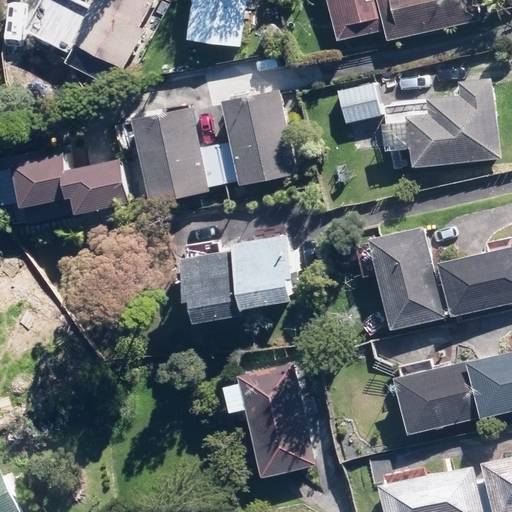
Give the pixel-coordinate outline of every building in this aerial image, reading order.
[(100,7),(88,0),(50,0),(36,25),(77,48),(100,7)] [(166,0),(106,0),(87,40),(135,64),(166,0)] [(255,0),(204,0),(201,35),(251,41),(255,0)] [(340,0),(348,37),(396,27),(398,36),(485,18),(481,0),(340,0)] [(424,143),(425,162),(507,158),(503,74),(472,75),(473,90),(444,91),(444,106),(394,108),(396,144),(424,143)] [(381,80),(344,88),(351,122),(389,113),(381,80)] [(229,140),(237,182),(306,168),(289,84),(237,95),(245,136),(229,140)] [(155,147),(87,160),(83,143),(39,152),(42,168),(34,169),(40,199),(90,189),(94,211),(237,182),(229,140),(215,142),(207,103),(149,115),(155,147)] [(437,219),(382,229),(400,325),(455,315),(437,219)] [(249,242),(197,250),(208,314),(254,307),(253,301),(314,291),(303,225),(248,234),(249,242)] [(511,242),(448,256),(460,313),(511,302),(511,242)] [(511,346),(408,370),(421,430),(511,408),(511,346)] [(322,459),(303,356),(251,364),(253,377),(241,379),(245,403),(262,399),(275,468),(322,459)] [(511,511),(511,456),(495,460),(505,511),(511,511)] [(493,511),(483,466),(393,486),(398,511),(493,511)] [(37,511),(16,467),(0,474),(0,511),(37,511)]
